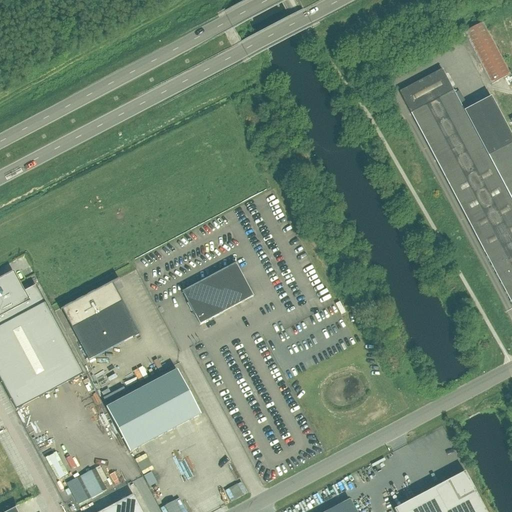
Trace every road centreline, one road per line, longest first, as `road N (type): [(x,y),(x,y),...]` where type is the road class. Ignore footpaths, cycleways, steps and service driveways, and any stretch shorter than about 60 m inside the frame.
road 1 (primary): [(0,178),(340,0)]
road 2 (unknown): [(511,308),(388,79),(435,51),(477,78)]
road 3 (primary): [(269,0),(0,142)]
road 4 (unclassified): [(248,511),(511,368)]
